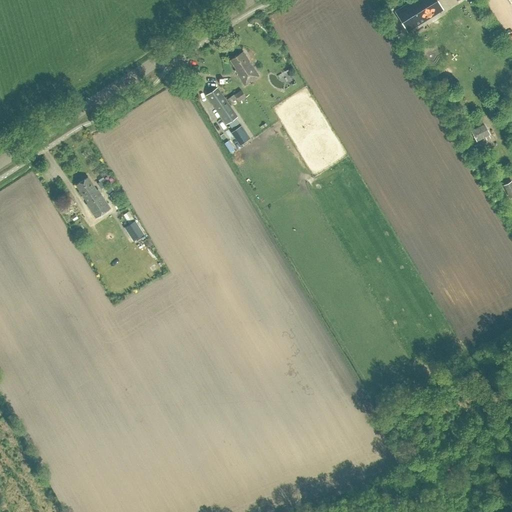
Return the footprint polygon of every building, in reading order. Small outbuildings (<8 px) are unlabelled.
[(416,0),(396,13),(398,15),(405,27),(407,30),(437,10),(442,8),(440,4),(437,0),(416,0)] [(237,68),(235,69),(244,84),(259,75),(243,50),(231,59),(237,68)] [(188,67),(194,63),(191,58),(185,62),(188,67)] [(227,64),(223,67),(220,63),(213,67),(226,88),(238,81),(227,64)] [(217,87),(205,95),(225,124),(228,123),(231,127),(239,122),(236,117),(237,116),(217,87)] [(233,90),(228,93),(236,104),(241,100),(233,90)] [(488,135),(490,135),(484,123),(471,130),(476,141),(485,137),(486,140),(490,138),(488,135)] [(458,143),(472,136),(467,124),(452,131),(458,143)] [(208,132),(201,134),(203,140),(210,138),(208,132)] [(95,190),(87,177),(75,185),(86,203),(85,204),(94,217),(109,208),(97,189),(95,190)] [(502,185),(509,198),(511,196),(511,181),(511,180),(502,185)] [(484,183),(489,197),(494,196),(489,181),(484,183)] [(82,237),(99,230),(94,220),(77,227),(82,237)] [(124,226),(123,227),(132,241),(142,235),(133,221),(127,224),(127,223),(124,225),(124,226)]
